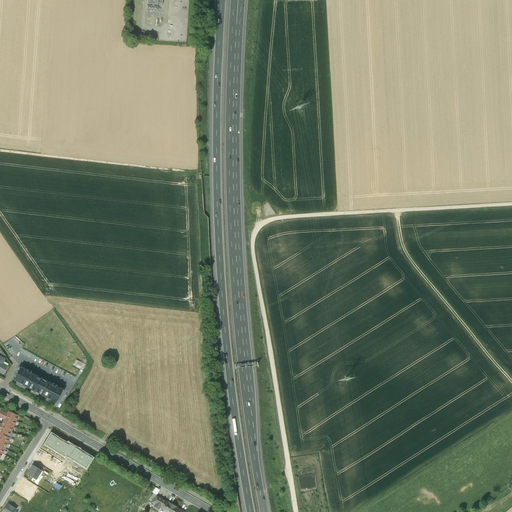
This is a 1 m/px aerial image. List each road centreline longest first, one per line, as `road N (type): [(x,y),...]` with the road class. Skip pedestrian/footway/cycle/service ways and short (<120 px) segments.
road 1 (track): [(511,204),(257,225),(251,238),(294,511)]
road 2 (motorway): [(221,0),(221,283),(251,511)]
road 3 (motorway): [(263,511),(234,232),(238,0)]
road 4 (track): [(0,150),(192,171)]
road 5 (secondary): [(50,418),(212,511)]
